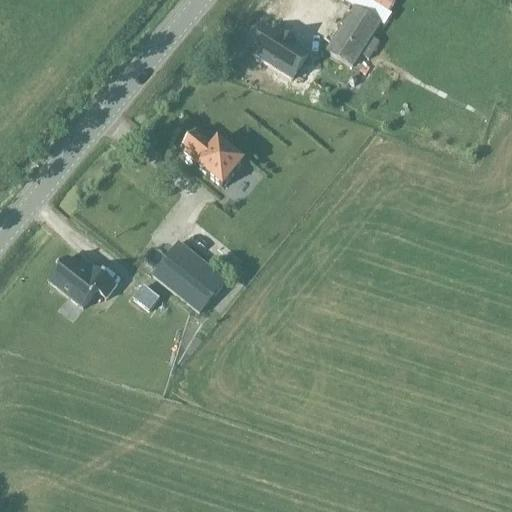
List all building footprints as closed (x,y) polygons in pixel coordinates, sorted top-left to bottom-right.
[(396,2),(392,0),(364,0),(388,14),(396,2)] [(326,53),(353,70),(381,26),(354,10),(326,53)] [(308,57),(294,48),(295,47),(282,38),(282,40),(268,31),(251,57),(292,83),(308,57)] [(198,166),(196,169),(223,190),(244,164),(244,163),(217,142),(217,143),(212,148),(195,134),(181,152),(198,166)] [(243,290),(275,251),(261,239),(229,278),(243,290)] [(151,278),(199,317),(226,283),(178,245),(151,278)] [(87,276),(67,260),(48,284),(83,311),(96,295),(106,302),(108,299),(116,289),(92,270),(89,274),(87,276)] [(159,302),(143,289),(133,302),(149,314),(159,302)]
